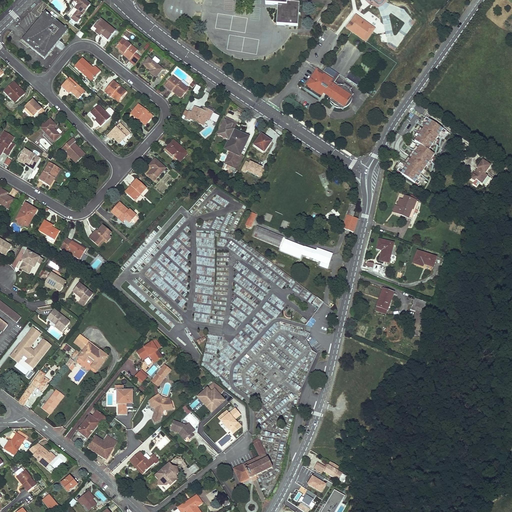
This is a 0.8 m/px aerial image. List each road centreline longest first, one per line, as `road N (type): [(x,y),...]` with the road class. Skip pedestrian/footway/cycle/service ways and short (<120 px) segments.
road 1 (tertiary): [(270,511),(320,402),(365,215),(365,180)]
road 2 (tertiary): [(113,0),(195,66),(365,180)]
road 3 (tertiary): [(367,171),(123,0)]
road 4 (residential): [(41,87),(85,45),(160,101),(163,125),(123,170)]
road 5 (tertiary): [(479,0),(375,156)]
road 6 (residential): [(123,170),(77,215),(0,173)]
road 7 (residential): [(32,419),(136,506)]
